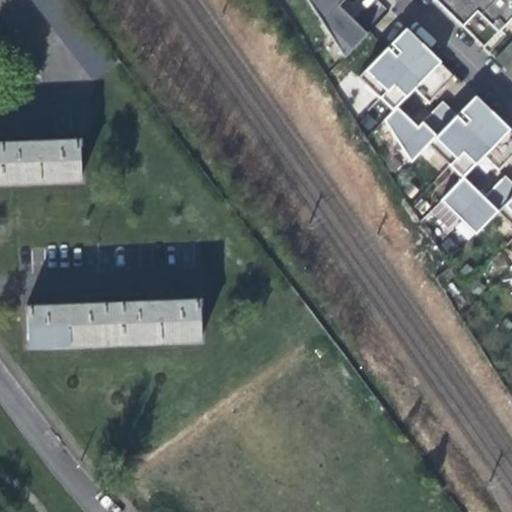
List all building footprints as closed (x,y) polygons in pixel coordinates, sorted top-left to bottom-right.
[(28,0),(92,83),(114,67),(63,0),(28,0)] [(306,0),(356,49),(367,37),(337,9),(344,2),(341,0),(306,0)] [(511,0),(430,0),(481,49),(511,18),(511,0)] [(397,40),(387,51),(394,58),(413,39),(406,31),(397,40)] [(384,98),(396,110),(413,92),(428,106),(448,86),(455,79),(413,39),(394,58),(387,51),(358,80),(380,102),(384,98)] [(511,44),(494,62),(506,73),(511,79),(511,44)] [(333,83),(340,90),(346,84),(338,77),(333,83)] [(384,98),(380,102),(392,114),(396,110),(384,98)] [(464,125),(483,106),(475,98),(467,107),(456,118),(464,125)] [(511,159),(511,134),(483,106),(464,125),(456,118),(447,109),(442,105),(417,130),(396,110),(392,114),(376,131),(410,165),(427,147),(449,169),(453,166),(465,178),(483,159),(498,174),(511,159)] [(358,129),(364,136),(371,130),(365,123),(358,129)] [(0,184),(82,181),(81,143),(35,144),(0,145),(0,184)] [(385,171),(391,177),(398,171),(392,165),(385,171)] [(453,166),(449,169),(462,182),(463,180),(465,178),(453,166)] [(511,185),(505,179),(484,200),(463,180),(462,182),(441,203),(475,237),(497,214),(511,229),(511,185)] [(402,198),(409,204),(415,198),(409,191),(402,198)] [(412,213),(418,219),(425,212),(418,206),(412,213)] [(443,249),(449,256),(456,250),(450,243),(443,249)] [(461,275),(467,282),(474,276),(468,269),(461,275)] [(472,291),(478,297),(485,291),(479,285),(472,291)] [(199,343),(197,304),(158,305),(64,308),(31,309),(32,348),(199,343)] [(494,322),(500,329),(507,323),(501,317),(494,322)]
